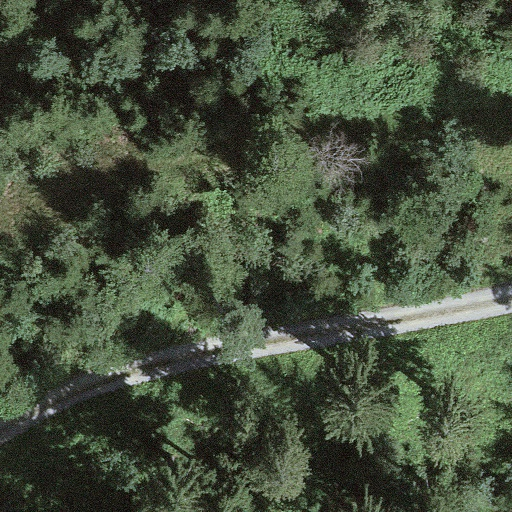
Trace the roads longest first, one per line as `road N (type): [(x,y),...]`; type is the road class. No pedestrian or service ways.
road 1 (track): [(511,302),(165,363),(103,382),(0,431)]
road 2 (track): [(0,78),(233,77),(511,95)]
